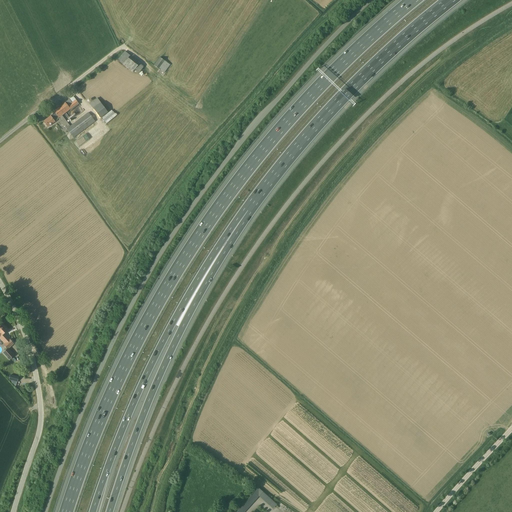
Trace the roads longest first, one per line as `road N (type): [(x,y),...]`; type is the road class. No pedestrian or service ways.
road 1 (motorway): [(413,0),(329,74),(200,233),(123,367),(65,511)]
road 2 (unclassified): [(369,0),(258,120),(147,274),(100,367),(45,511)]
road 3 (motorway): [(92,511),(157,351),(247,210)]
road 4 (motorway): [(109,511),(172,347),(247,210)]
road 5 (motorway): [(247,210),(324,115),(450,0)]
road 6 (unclassified): [(13,511),(40,432),(39,401),(25,335),(0,282)]
